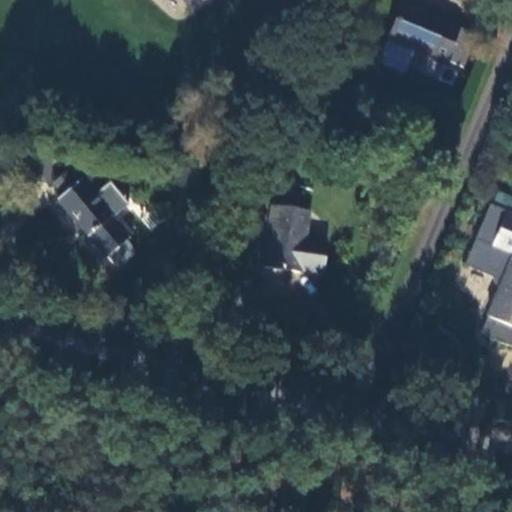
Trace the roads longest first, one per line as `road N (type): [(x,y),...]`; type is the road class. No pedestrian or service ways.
road 1 (residential): [(358,410),(511,41)]
road 2 (residential): [(0,330),(358,410)]
road 3 (residential): [(358,410),(511,445)]
